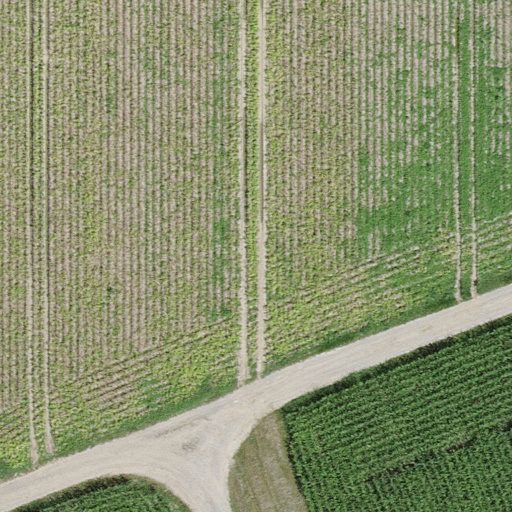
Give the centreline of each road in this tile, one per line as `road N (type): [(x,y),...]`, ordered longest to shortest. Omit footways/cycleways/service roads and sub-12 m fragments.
road 1 (track): [(204,511),(171,430),(511,294)]
road 2 (track): [(171,430),(0,498)]
